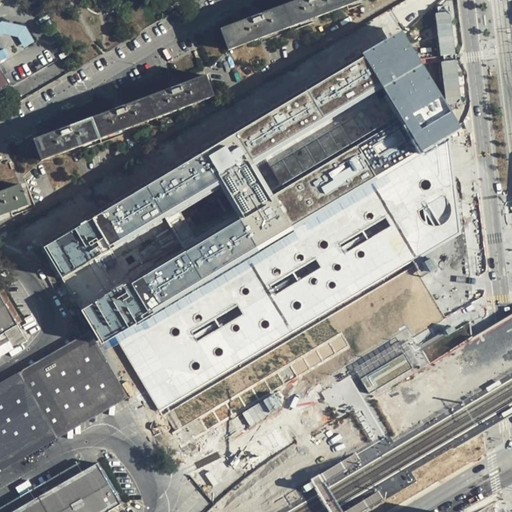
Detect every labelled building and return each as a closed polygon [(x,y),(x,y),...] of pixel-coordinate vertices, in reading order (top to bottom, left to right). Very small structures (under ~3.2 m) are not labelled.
[(228,50),(362,0),(296,0),(220,28),(228,50)] [(24,47),(26,46),(33,41),(24,26),(12,24),(0,21),(0,60),(8,56),(3,48),(0,50),(0,35),(3,35),(18,37),(24,47)] [(395,35),(42,244),(62,279),(222,184),(241,215),(81,310),(101,344),(116,335),(451,136),(456,133),(395,35)] [(0,87),(8,83),(0,69),(0,87)] [(210,96),(203,74),(34,134),(40,159),(210,96)] [(415,256),(463,228),(457,184),(455,172),(453,156),(451,136),(116,335),(159,410),(415,256)] [(17,185),(0,191),(0,215),(26,206),(17,185)] [(0,334),(16,325),(0,298),(0,334)] [(415,366),(422,362),(407,337),(356,367),(362,377),(371,392),(404,373),(415,366)] [(19,373),(0,384),(0,472),(57,440),(102,414),(73,363),(64,347),(19,373)] [(229,437),(282,406),(275,393),(221,424),(229,437)] [(99,464),(12,511),(112,511),(122,506),(99,464)] [(312,484),(311,482),(310,482),(306,485),(309,490),(314,487),(312,484)]
